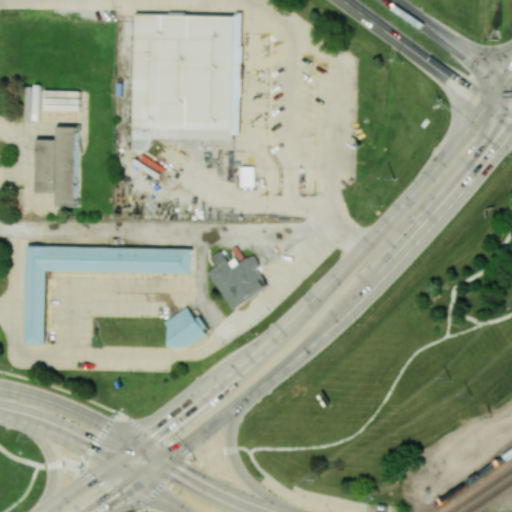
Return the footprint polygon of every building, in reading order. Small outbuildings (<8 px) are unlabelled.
[(134,150),(150,150),(151,138),(242,140),(243,14),(136,12),(134,150)] [(40,139),(38,191),(58,192),(57,205),(77,206),(79,127),(59,126),(59,140),(40,139)] [(240,187),(240,166),(254,167),(254,187),(240,187)] [(256,180),(264,179),(265,187),(257,188),(256,180)] [(193,249),(193,275),(48,273),(47,347),(27,346),(29,246),(193,249)] [(209,272),(233,309),(268,286),(256,269),(261,266),(253,254),(239,264),(235,258),(228,262),(221,251),(213,256),(219,266),(209,272)] [(169,347),(179,349),(190,348),(208,335),(189,307),(166,322),(170,328),(169,347)]
